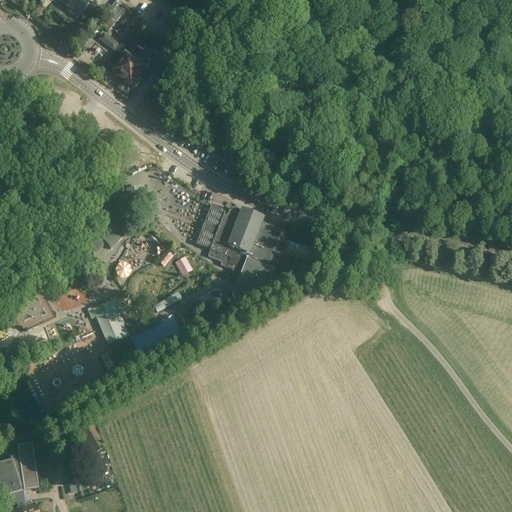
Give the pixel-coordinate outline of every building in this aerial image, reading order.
[(56,0),(68,9),(67,10),(77,19),(92,1),(92,0),(56,0)] [(104,11),(99,16),(104,20),(119,3),(120,2),(117,0),(116,0),(110,8),(108,7),(104,12),(104,11)] [(107,18),(101,26),(108,32),(114,24),(120,18),(113,12),(107,18)] [(103,34),(98,41),(115,53),(107,64),(115,70),(113,73),(114,74),(114,76),(117,78),(119,78),(124,81),(124,83),(127,86),(129,85),(130,86),(130,85),(135,89),(141,82),(136,78),(139,74),(138,73),(143,67),(140,65),(149,52),(128,36),(120,47),(103,34)] [(119,188),(113,196),(119,203),(120,202),(122,204),(127,203),(130,213),(136,212),(136,210),(142,208),(145,208),(140,187),(131,189),(125,191),(125,186),(124,186),(124,187),(120,188),(119,188)] [(119,203),(91,229),(104,243),(92,254),(93,255),(94,256),(107,246),(110,249),(126,234),(137,224),(119,203)] [(310,245),(260,225),(261,224),(261,223),(234,211),(232,212),(229,213),(211,207),(202,228),(195,246),(210,251),(207,258),(227,266),(226,269),(235,272),(234,275),(239,278),(232,296),(240,309),(264,294),(271,276),(289,283),(294,272),(298,274),(310,245)] [(89,256),(94,249),(84,241),(67,265),(78,272),(89,256)] [(172,258),(165,252),(156,262),(163,269),(172,258)] [(192,272),(184,259),(179,262),(174,265),(182,278),(186,276),(192,272)] [(134,269),(122,262),(115,274),(128,281),(134,269)] [(94,266),(92,266),(89,281),(91,281),(94,281),(96,282),(98,267),(96,267),(94,266)] [(177,295),(153,308),(154,311),(156,315),(181,301),(179,298),(177,295)] [(91,321),(96,319),(119,309),(115,300),(87,311),(91,321)] [(119,309),(96,319),(99,326),(107,347),(127,338),(128,338),(117,310),(119,310),(119,309)] [(141,362),(182,339),(171,318),(130,341),(141,362)] [(127,338),(107,347),(120,379),(120,380),(127,377),(143,368),(127,338)] [(13,365),(14,351),(4,350),(3,364),(13,365)] [(79,428),(95,455),(105,449),(90,422),(79,428)] [(18,509),(10,511),(36,511),(34,504),(25,507),(24,493),(37,490),(31,445),(16,447),(17,453),(10,458),(11,461),(0,465),(0,499),(13,495),(18,509)]
